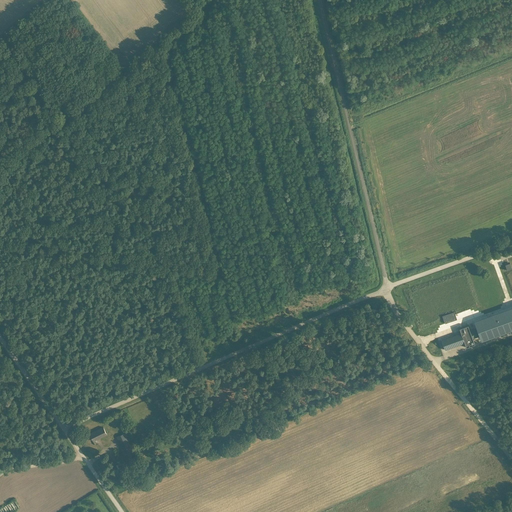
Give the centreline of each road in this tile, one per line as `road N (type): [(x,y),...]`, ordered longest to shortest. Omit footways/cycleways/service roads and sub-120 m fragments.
road 1 (unclassified): [(65,429),(387,287)]
road 2 (unclassified): [(387,287),(320,0)]
road 3 (track): [(511,457),(396,313),(387,287)]
